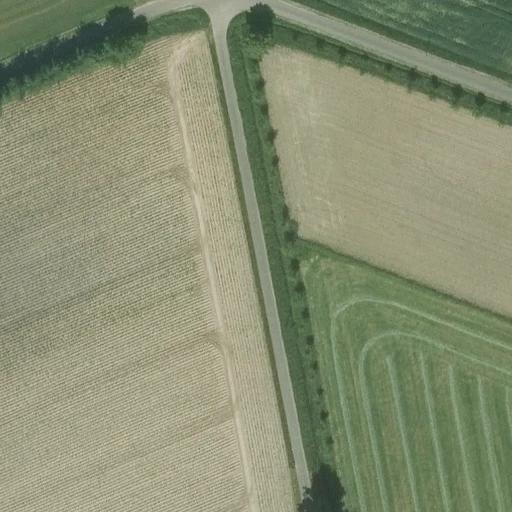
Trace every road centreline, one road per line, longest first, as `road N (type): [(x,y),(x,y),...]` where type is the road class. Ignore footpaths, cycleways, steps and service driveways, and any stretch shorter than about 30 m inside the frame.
road 1 (unclassified): [(511,97),(249,0)]
road 2 (unclassified): [(173,0),(0,70)]
